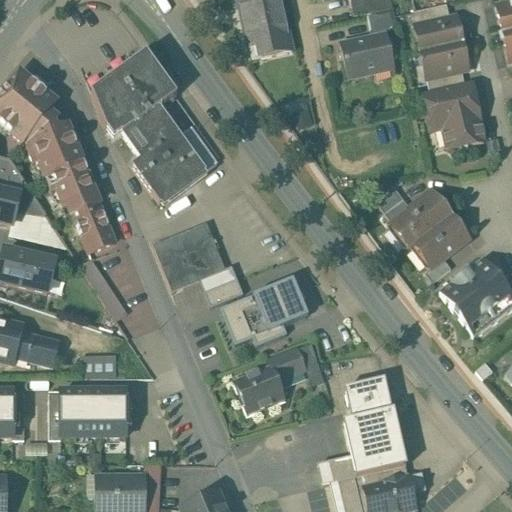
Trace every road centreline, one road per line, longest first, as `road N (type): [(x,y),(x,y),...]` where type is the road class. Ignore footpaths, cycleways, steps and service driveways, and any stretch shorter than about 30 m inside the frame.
road 1 (secondary): [(511,464),(143,0)]
road 2 (residential): [(7,22),(40,44),(81,100),(245,511)]
